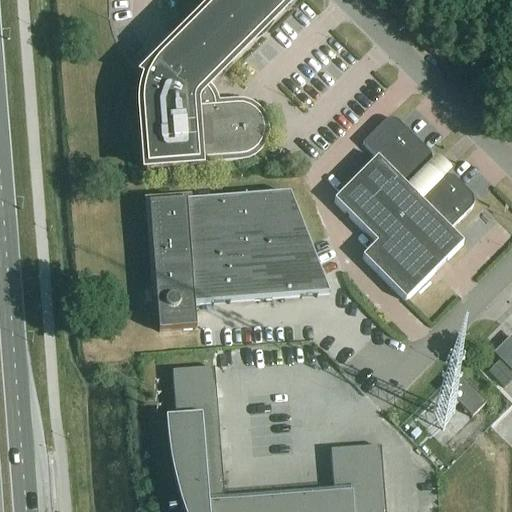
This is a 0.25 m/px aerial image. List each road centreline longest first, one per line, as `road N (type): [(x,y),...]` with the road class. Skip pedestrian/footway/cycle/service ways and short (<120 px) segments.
road 1 (primary): [(25,511),(0,181)]
road 2 (residential): [(511,166),(345,0)]
road 3 (residential): [(511,266),(414,364),(383,371)]
